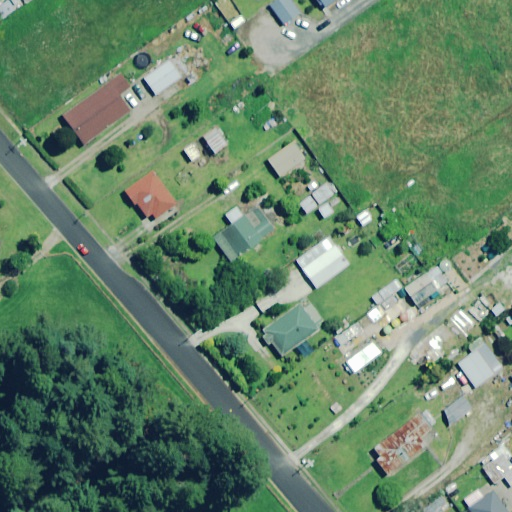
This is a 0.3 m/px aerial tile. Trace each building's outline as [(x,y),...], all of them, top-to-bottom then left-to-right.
[(1,0),(0,1),(0,18),(0,19),(27,0),(1,0)] [(298,13),(288,0),(276,0),(267,7),(281,25),(298,13)] [(320,4),(323,9),(334,0),(313,0),(318,6),(320,4)] [(150,64),(141,52),(134,58),(143,70),(150,64)] [(178,77),(166,60),(141,78),(153,95),(178,77)] [(127,89),(114,70),(99,80),(103,85),(60,116),(81,145),(126,112),(116,98),(127,89)] [(225,145),(214,128),(201,137),(212,154),(225,145)] [(302,160),(290,143),(265,160),(276,177),(302,160)] [(197,156),(190,145),(182,150),(189,162),(197,156)] [(173,206),(151,172),(122,190),(131,205),(134,203),(143,218),(149,214),(152,219),(173,206)] [(335,192),(328,182),(310,194),(317,205),(335,192)] [(315,207),(308,197),(297,204),(304,214),(315,207)] [(331,213),(326,203),(316,209),(321,218),(331,213)] [(273,231),(255,207),(242,217),(235,208),(223,216),(228,223),(210,237),(228,263),(273,231)] [(347,264),(333,245),(318,256),(312,248),(295,261),(315,288),(347,264)] [(439,274),(435,268),(403,289),(413,305),(437,289),(431,279),(439,274)] [(397,289),(392,281),(376,293),(381,300),(397,289)] [(310,349),(303,340),(317,330),(299,305),(260,332),(263,335),(260,338),(266,347),(269,345),(278,357),(293,347),(300,356),(310,349)] [(374,335),(340,363),(350,375),(384,347),(374,335)] [(500,369),(483,345),(456,363),(473,388),(500,369)] [(511,374),(503,381),(506,385),(511,381),(511,382),(511,374)] [(417,412),(368,450),(386,474),(436,436),(417,412)] [(499,445),(485,456),(489,462),(480,468),(493,485),(503,477),(507,483),(511,479),(511,469),(504,459),(508,456),(499,445)] [(504,511),(491,492),(466,508),(468,511),(504,511)] [(439,511),(447,507),(441,496),(417,511),(439,511)]
